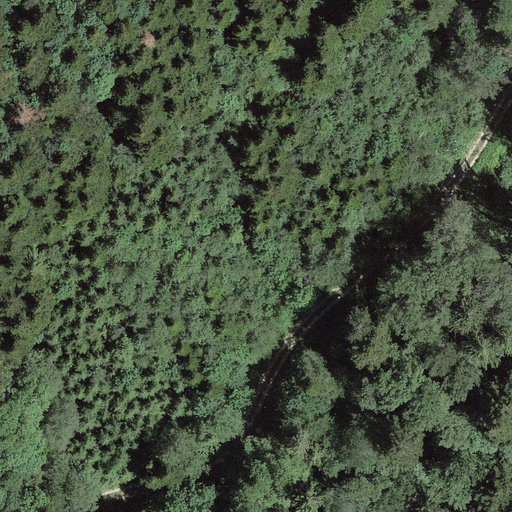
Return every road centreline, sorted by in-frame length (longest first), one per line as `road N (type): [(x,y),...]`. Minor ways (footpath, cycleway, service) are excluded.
road 1 (track): [(511,98),(442,204),(293,341)]
road 2 (track): [(82,511),(218,463),(293,341)]
